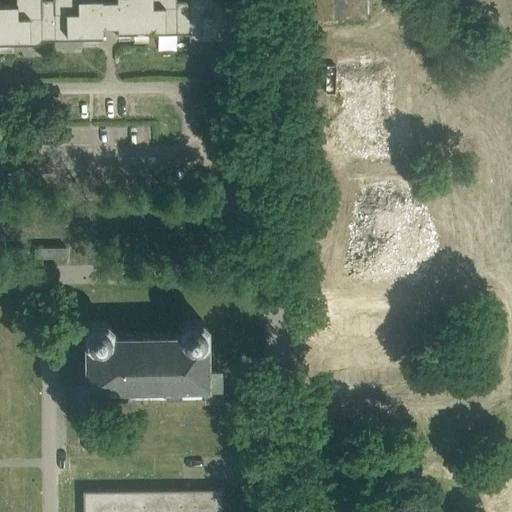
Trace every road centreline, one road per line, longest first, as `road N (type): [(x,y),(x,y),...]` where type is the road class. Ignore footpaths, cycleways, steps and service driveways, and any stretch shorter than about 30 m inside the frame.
road 1 (residential): [(270,270),(270,0)]
road 2 (residential): [(53,511),(51,355),(36,342),(34,276)]
road 3 (residential): [(281,511),(270,270)]
road 4 (residential): [(270,270),(34,276)]
